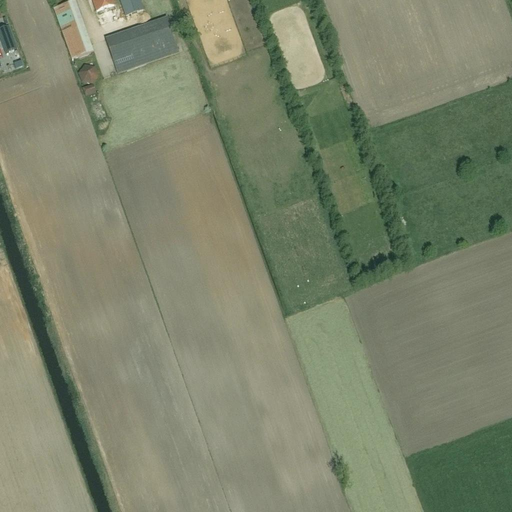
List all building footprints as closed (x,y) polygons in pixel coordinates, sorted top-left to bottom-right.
[(91,0),(100,26),(119,20),(112,0),(91,0)] [(119,0),(125,17),(143,11),(138,0),(119,0)] [(75,2),(53,10),(72,62),(93,54),(75,2)] [(148,27),(148,26),(130,32),(131,33),(106,41),(117,75),(178,54),(167,21),(148,27)] [(18,50),(14,37),(2,41),(6,54),(18,50)] [(84,67),(78,74),(82,84),(93,86),(99,77),(95,68),(84,67)] [(93,87),(83,90),(86,98),(96,95),(93,87)]
